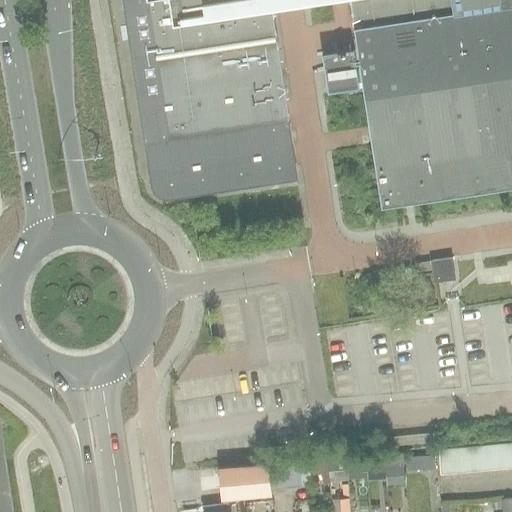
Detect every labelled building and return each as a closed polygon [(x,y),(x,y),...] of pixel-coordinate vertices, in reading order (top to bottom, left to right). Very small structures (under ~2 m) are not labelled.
[(302,179),(279,34),(273,0),(123,0),(151,180),(152,184),(153,189),(155,192),(159,195),(163,198),(167,199),(171,199),(176,198),(176,199),(302,179)] [(511,0),(353,0),(363,60),(363,63),(364,64),(364,67),(367,85),(368,89),(374,127),(376,143),(386,204),(405,201),(413,200),(511,184),(511,0)] [(438,279),(454,277),(451,257),(435,259),(438,279)] [(507,468),(505,444),(494,445),(496,469),(507,468)] [(496,469),(494,445),(483,446),(485,470),(496,469)] [(485,470),(483,446),(472,447),(474,471),(485,470)] [(474,471),(472,447),(461,448),(463,472),(474,471)] [(463,472),(461,448),(450,449),(452,473),(463,472)] [(452,473),(450,449),(439,450),(440,454),(441,468),(442,474),(452,473)] [(406,473),(405,451),(385,452),(387,474),(406,473)] [(384,476),(383,454),(368,455),(369,477),(384,476)] [(440,454),(424,456),(425,470),(441,468),(440,454)] [(323,458),(309,459),(311,482),(325,480),(323,458)] [(311,482),(309,459),(299,461),(301,486),(311,485),(311,482)] [(330,476),(349,474),(349,469),(348,459),(329,460),(330,476)] [(301,486),(299,461),(269,464),(271,489),(301,486)] [(272,493),(271,489),(269,464),(221,468),(223,498),(224,498),(224,503),(204,506),(204,511),(237,511),(236,496),(272,493)] [(511,511),(511,498),(502,500),(503,511),(511,511)] [(350,511),(349,499),(333,500),(334,511),(350,511)] [(450,511),(450,503),(441,503),(441,511),(450,511)]
